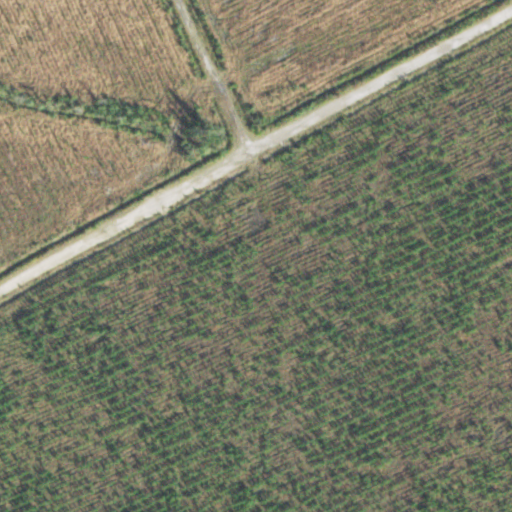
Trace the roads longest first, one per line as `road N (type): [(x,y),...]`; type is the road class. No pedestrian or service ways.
road 1 (residential): [(0,309),(251,154),(198,0)]
road 2 (residential): [(251,154),(511,7)]
